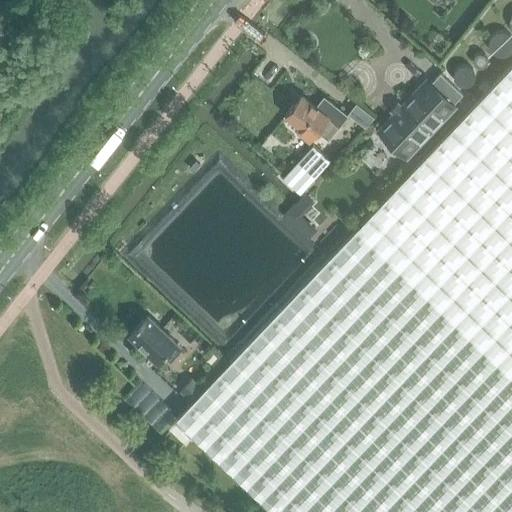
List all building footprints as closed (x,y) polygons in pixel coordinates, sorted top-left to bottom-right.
[(511,511),(511,65),(178,417),(277,511),(511,511)] [(416,92),(378,130),(386,138),(382,141),(394,153),(398,149),(405,157),(454,106),(452,104),(462,94),(440,73),(430,84),(419,95),(416,92)] [(484,80),(478,86),(485,92),(490,86),(484,80)] [(315,107),(300,95),(284,115),(299,127),(297,131),(310,141),(318,131),(328,139),(347,115),(323,97),(315,107)] [(374,116),(357,102),(348,113),(365,127),(374,116)] [(314,143),(283,176),(301,192),(330,160),(314,143)] [(196,159),(189,167),(194,171),(201,163),(196,159)] [(291,207),(284,214),(292,222),(297,217),(297,214),(297,210),(292,205),(291,207)] [(170,360),(179,351),(173,344),(176,341),(148,314),(129,334),(157,361),(163,354),(170,360)] [(179,390),(191,401),(203,388),(192,377),(179,390)]
